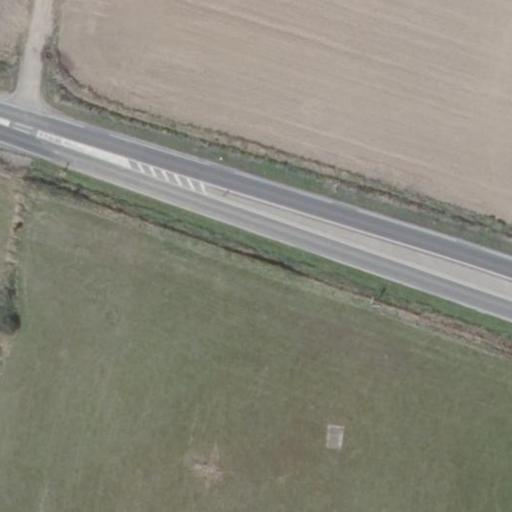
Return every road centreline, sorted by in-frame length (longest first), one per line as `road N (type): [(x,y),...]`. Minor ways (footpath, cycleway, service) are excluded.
road 1 (primary): [(511,289),(0,115)]
road 2 (track): [(26,124),(56,0)]
